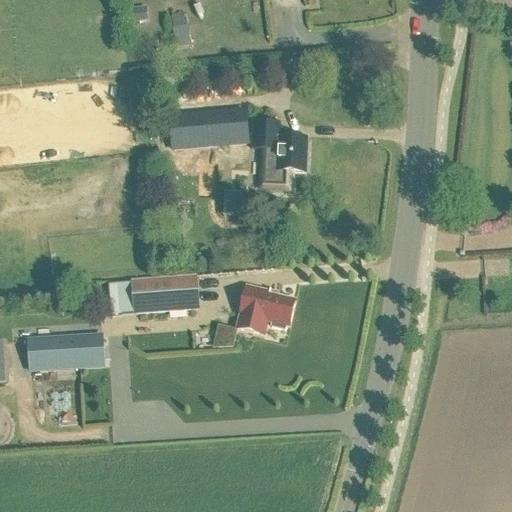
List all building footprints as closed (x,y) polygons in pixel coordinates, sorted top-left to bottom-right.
[(192,52),(189,28),(179,29),(182,54),(192,52)] [(179,133),(182,156),(250,148),(246,121),(198,126),(198,131),(179,133)] [(264,176),(278,177),(307,178),(308,144),(280,143),(281,129),(255,128),(254,154),(265,155),(264,176)] [(136,318),(198,313),(195,281),(133,286),(133,288),(110,290),(112,319),(122,319),(122,317),(136,316),(136,318)] [(247,290),(237,334),(265,340),(268,326),(273,327),(272,331),(285,334),(286,330),(290,331),(296,305),(278,301),(279,298),(271,296),(271,294),(270,294),(270,296),(247,290)] [(223,330),(218,350),(233,351),(236,338),(231,332),(223,330)] [(31,375),(97,371),(95,340),(29,344),(31,375)]
